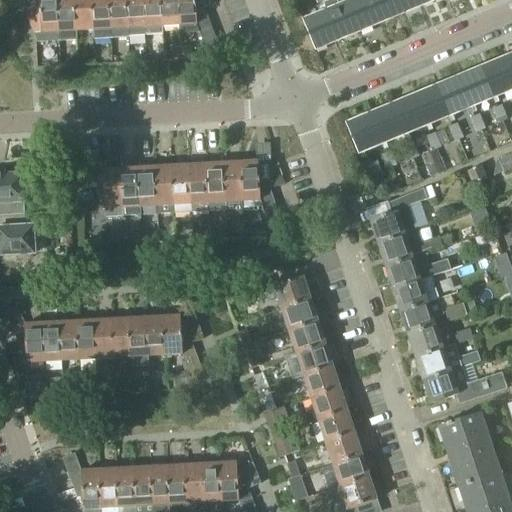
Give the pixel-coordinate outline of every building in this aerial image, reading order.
[(25,11),(37,44),(56,43),(53,0),(39,0),(39,6),(30,9),(25,11)] [(27,0),(30,9),(39,6),(39,0),(27,0)] [(53,0),(56,43),(73,41),(73,32),(70,0),(53,0)] [(90,31),(88,0),(70,0),(73,32),(90,31)] [(105,0),(88,0),(90,31),(90,40),(108,39),(105,0)] [(125,28),(124,29),(122,0),(105,0),(108,39),(126,38),(125,36),(125,28)] [(141,35),(139,0),(122,0),(124,29),(125,28),(125,36),(139,35),(141,35)] [(157,0),(139,0),(141,35),(158,34),(158,26),(159,26),(157,0)] [(176,25),(174,0),(157,0),(159,26),(176,25)] [(198,31),(210,25),(206,16),(194,21),(193,7),(203,7),(210,7),(209,0),(174,0),(176,25),(179,25),(180,35),(199,34),(198,31)] [(322,7),(337,42),(359,32),(348,4),(345,0),(339,0),(338,0),(333,0),(322,5),(322,7)] [(358,0),(348,4),(359,32),(381,23),(371,0),(358,0)] [(371,0),(381,23),(404,14),(398,0),(371,0)] [(426,4),(424,0),(398,0),(404,14),(426,4)] [(206,16),(203,7),(193,7),(194,21),(206,16)] [(321,16),(303,23),(315,51),(337,42),(322,7),(318,9),(321,16)] [(210,25),(198,31),(199,34),(201,39),(213,34),(210,25)] [(213,34),(201,39),(204,47),(216,42),(213,34)] [(216,42),(204,47),(208,56),(220,52),(216,42)] [(511,56),(501,61),(511,87),(511,56)] [(511,87),(501,61),(478,70),(490,98),(493,104),(497,102),(494,96),(511,88),(511,87)] [(456,80),(468,107),(470,114),(475,112),(472,105),(490,98),(478,70),(456,80)] [(445,117),(448,123),(452,121),(449,115),(468,107),(456,80),(434,89),(445,117)] [(445,117),(434,89),(411,98),(423,126),(425,132),(430,131),(427,124),(445,117)] [(423,126),(411,98),(389,108),(400,135),(403,142),(407,140),(405,134),(423,126)] [(496,124),(505,120),(499,106),(489,110),(496,124)] [(389,108),(366,117),(378,145),(381,151),(385,149),(382,143),(400,135),(389,108)] [(473,134),(482,130),(476,115),(467,119),(473,134)] [(378,145),(366,117),(344,127),(358,161),(363,159),(360,152),(378,145)] [(460,139),(454,125),(450,127),(445,129),(451,143),(460,139)] [(428,152),(438,149),(432,135),(432,134),(427,136),(422,138),(428,152)] [(406,162),(415,158),(409,144),(400,148),(406,162)] [(511,151),(495,159),(496,175),(511,168),(511,151)] [(384,171),(393,167),(387,153),(378,157),(384,171)] [(87,166),(99,161),(96,154),(84,159),(86,164),(87,166)] [(431,175),(443,170),(437,155),(424,160),(431,175)] [(368,160),(360,164),(366,179),(374,176),(368,160)] [(87,166),(90,174),(102,169),(99,161),(87,166)] [(443,165),(446,172),(456,168),(453,161),(443,165)] [(258,185),(268,185),(273,184),(271,162),(258,163),(241,164),(243,204),(244,213),(263,212),(261,207),(274,202),(271,194),(259,198),(258,185)] [(243,217),(243,213),(244,213),(243,204),(241,164),(224,165),(226,205),(226,213),(227,218),(243,217)] [(224,165),(206,166),(209,214),(226,213),(226,205),(224,165)] [(206,166),(189,167),(192,215),(209,214),(206,166)] [(192,215),(189,167),(186,167),(172,168),(176,216),(192,215)] [(464,174),(470,188),(486,181),(480,167),(464,174)] [(172,168),(155,169),(157,209),(158,217),(173,216),(176,216),(172,168)] [(90,174),(93,183),(102,180),(103,172),(102,169),(90,174)] [(157,209),(155,169),(139,170),(142,210),(157,209)] [(142,210),(139,170),(118,171),(121,220),(142,218),(141,210),(142,210)] [(103,172),(102,180),(93,183),(100,200),(104,200),(105,221),(121,220),(118,171),(103,172)] [(24,216),(27,216),(24,216),(24,203),(25,203),(24,176),(7,177),(0,177),(0,217),(1,217),(24,216)] [(259,198),(271,194),(268,185),(258,185),(259,198)] [(413,231),(405,209),(426,201),(421,188),(378,206),(381,214),(367,220),(375,243),(413,231)] [(79,196),(81,199),(82,204),(94,199),(93,198),(90,191),(79,196)] [(277,211),(274,202),(261,207),(263,212),(264,215),(277,211)] [(485,210),(470,215),(472,221),(487,216),(485,210)] [(277,211),(264,215),(267,224),(279,219),(277,211)] [(61,214),(62,233),(72,233),(71,213),(61,214)] [(31,256),(34,256),(34,255),(47,254),(45,228),(33,229),(33,228),(28,228),(27,216),(24,216),(1,217),(2,229),(0,229),(0,257),(16,257),(20,260),(28,260),(31,256)] [(270,232),(282,228),(279,219),(267,224),(270,232)] [(417,244),(413,231),(375,243),(383,266),(422,254),(422,253),(450,244),(446,235),(436,238),(417,244)] [(508,249),(511,247),(511,235),(511,234),(503,238),(508,249)] [(146,245),(159,244),(159,243),(159,235),(146,235),(146,244),(146,245)] [(489,247),(497,244),(494,237),(487,239),(489,247)] [(426,266),(422,254),(383,266),(390,289),(428,277),(429,277),(459,267),(456,259),(445,262),(444,260),(426,266)] [(500,279),(511,275),(511,271),(510,265),(497,269),(500,279)] [(428,277),(390,289),(398,312),(434,300),(460,292),(458,286),(456,287),(454,283),(451,284),(451,283),(433,289),(429,277),(428,277)] [(269,289),(266,278),(223,291),(227,303),(269,289)] [(279,311),(310,301),(302,278),(271,289),(279,311)] [(439,314),(434,300),(398,312),(406,335),(432,326),(429,317),(439,314)] [(310,301),(279,311),(286,334),(317,323),(310,301)] [(462,305),(446,310),(450,321),(465,316),(462,305)] [(7,318),(8,320),(20,316),(21,316),(18,308),(6,313),(7,318)] [(20,316),(8,320),(12,329),(23,325),(24,324),(21,316),(20,316)] [(182,353),(181,338),(180,317),(162,318),(164,357),(182,357),(184,362),(197,358),(193,349),(182,353)] [(145,319),(147,358),(164,357),(162,318),(145,319)] [(145,319),(128,320),(130,359),(130,368),(148,367),(147,358),(145,319)] [(128,320),(111,321),(113,360),(130,359),(128,320)] [(111,321),(93,322),(95,361),(113,360),(111,321)] [(76,323),(78,362),(95,361),(93,322),(76,323)] [(456,322),(433,330),(432,326),(406,335),(413,358),(440,349),(438,344),(461,337),(464,334),(465,329),(463,325),(460,323),(456,322)] [(59,324),(61,363),(78,362),(76,323),(59,324)] [(324,346),(317,323),(286,334),(293,356),(324,346)] [(16,339),(25,336),(25,326),(24,324),(23,325),(12,329),(16,339)] [(42,325),(44,363),(61,363),(59,324),(42,325)] [(44,363),(42,325),(25,326),(25,336),(16,339),(26,364),(44,363)] [(243,348),(252,345),(247,331),(238,334),(243,348)] [(457,345),(473,340),(471,334),(455,340),(457,345)] [(182,353),(193,349),(189,338),(181,338),(182,353)] [(4,349),(8,358),(17,354),(13,345),(4,349)] [(324,346),(293,356),(297,368),(291,370),(295,381),(301,379),(300,376),(331,366),(324,346)] [(451,346),(440,349),(413,358),(421,380),(459,369),(477,363),(474,353),(455,359),(451,346)] [(252,370),(260,367),(255,353),(246,356),(252,370)] [(187,370),(200,365),(197,358),(184,362),(187,370)] [(202,371),(200,365),(187,370),(190,376),(202,371)] [(331,366),(300,376),(301,379),(308,400),(339,389),(331,366)] [(464,385),(459,369),(421,380),(430,407),(454,399),(456,406),(504,390),(498,374),(464,385)] [(206,381),(202,371),(190,376),(193,386),(206,381)] [(173,377),(172,377),(176,391),(176,392),(192,386),(187,372),(173,377)] [(254,378),(260,392),(268,389),(263,375),(254,378)] [(140,384),(140,394),(150,394),(150,384),(140,384)] [(25,386),(26,399),(45,398),(45,385),(25,386)] [(346,411),(339,389),(308,400),(312,411),(308,413),(311,423),(315,422),(346,411)] [(276,411),(272,398),(262,401),(267,415),(276,411)] [(264,416),(267,424),(287,417),(284,409),(276,411),(267,415),(264,416)] [(353,434),(346,411),(315,422),(323,444),(353,434)] [(437,428),(457,488),(498,475),(478,414),(437,428)] [(289,424),(269,431),(271,437),(291,429),(289,424)] [(274,444),(294,437),(291,429),(271,437),(274,444)] [(353,434),(323,444),(330,467),(361,457),(353,434)] [(297,444),(277,452),(278,457),(279,460),(280,459),(299,452),(297,444)] [(64,464),(65,467),(77,463),(75,455),(62,460),(64,464)] [(330,467),(337,488),(327,492),(327,493),(368,479),(361,457),(330,467)] [(65,467),(68,475),(80,471),(77,463),(65,467)] [(238,501),(236,486),(246,485),(250,485),(249,463),(235,464),(217,465),(219,502),(238,501)] [(287,466),(292,480),(300,477),(295,463),(287,466)] [(217,465),(200,466),(202,503),(219,502),(217,465)] [(184,467),(186,504),(186,511),(202,511),(202,503),(200,466),(184,467)] [(186,511),(186,504),(184,467),(166,468),(168,505),(168,511),(186,511)] [(148,469),(151,506),(150,511),(168,511),(168,505),(166,468),(148,469)] [(132,470),(134,511),(150,511),(151,506),(148,469),(132,470)] [(114,471),(115,511),(134,511),(132,470),(114,471)] [(80,471),(68,475),(72,485),(79,483),(81,473),(80,471)] [(115,511),(114,471),(97,472),(99,509),(105,509),(104,511),(115,511)] [(99,511),(99,509),(97,472),(81,473),(79,483),(72,485),(76,496),(80,496),(80,511),(99,511)] [(510,511),(498,475),(457,488),(465,511),(510,511)] [(354,511),(353,509),(376,501),(368,479),(327,493),(333,511),(354,511)] [(308,498),(302,484),(291,488),(296,503),(308,498)] [(248,490),(246,485),(236,486),(238,501),(250,495),(248,490)] [(253,502),(250,495),(238,501),(240,506),(253,502)] [(250,511),(256,510),(253,502),(240,506),(242,511),(250,511)]
